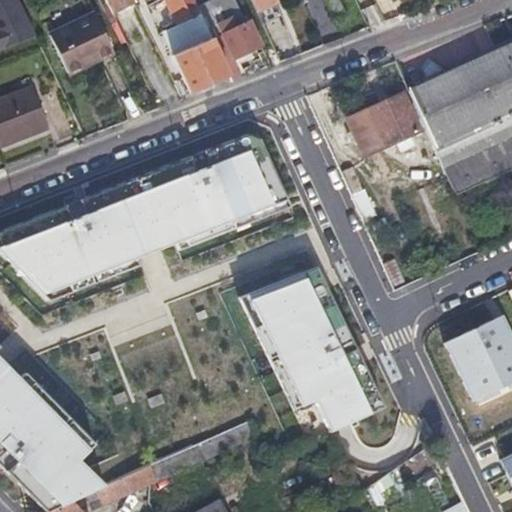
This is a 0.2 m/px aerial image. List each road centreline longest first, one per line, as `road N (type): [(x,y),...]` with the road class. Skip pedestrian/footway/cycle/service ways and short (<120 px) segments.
road 1 (unknown): [(338,202),(71,305),(30,293),(0,261)]
road 2 (residential): [(0,189),(282,82)]
road 3 (residential): [(282,82),(389,310)]
road 4 (residential): [(282,82),(497,1)]
road 5 (residential): [(389,310),(483,511)]
road 6 (residential): [(511,254),(389,310)]
